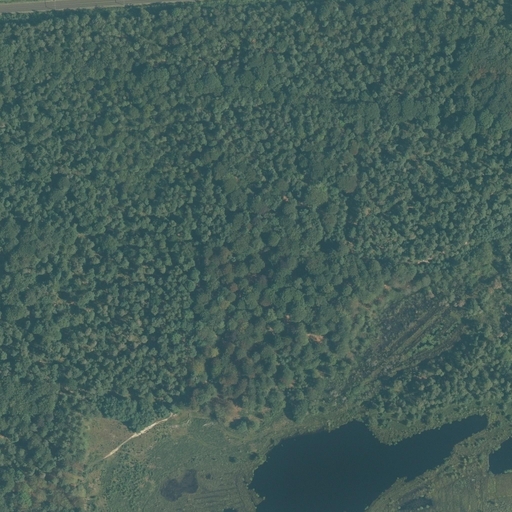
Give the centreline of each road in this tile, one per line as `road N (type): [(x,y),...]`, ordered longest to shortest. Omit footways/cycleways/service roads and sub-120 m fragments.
road 1 (track): [(0,53),(511,121)]
road 2 (track): [(176,397),(205,238),(341,252)]
road 3 (track): [(0,374),(176,397)]
road 4 (track): [(341,252),(367,102)]
